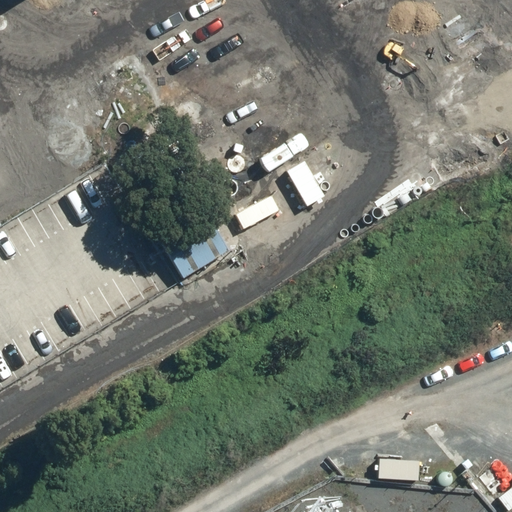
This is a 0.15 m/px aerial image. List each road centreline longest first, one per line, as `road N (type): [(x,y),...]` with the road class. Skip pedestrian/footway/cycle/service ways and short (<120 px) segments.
road 1 (unknown): [(202,511),(511,357)]
road 2 (unknown): [(368,182),(511,93)]
